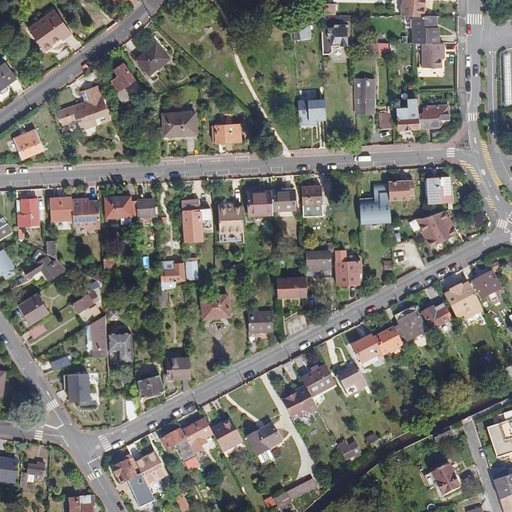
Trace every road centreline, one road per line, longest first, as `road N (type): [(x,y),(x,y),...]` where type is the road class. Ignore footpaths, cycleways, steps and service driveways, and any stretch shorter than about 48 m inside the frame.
road 1 (residential): [(483,159),(449,154),(0,179)]
road 2 (residential): [(85,455),(497,239)]
road 3 (tertiary): [(0,120),(156,0)]
road 4 (tertiary): [(483,159),(473,116),(475,0)]
road 5 (tertiary): [(0,321),(73,437)]
